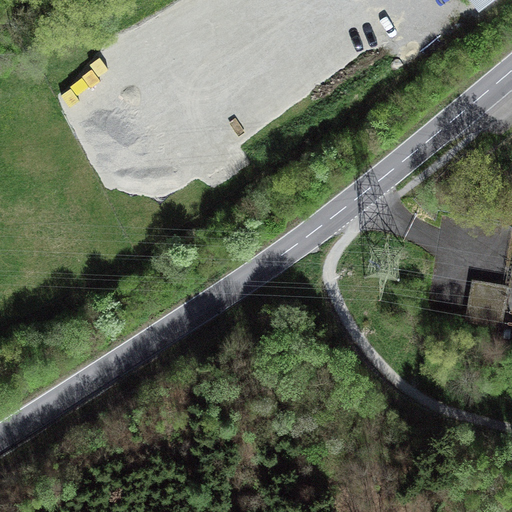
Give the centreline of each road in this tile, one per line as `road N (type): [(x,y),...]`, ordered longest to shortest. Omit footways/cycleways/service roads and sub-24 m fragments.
road 1 (tertiary): [(511,72),(288,251),(0,439)]
road 2 (track): [(493,88),(465,140),(351,233),(329,277),(363,346),(409,390),(433,405),(511,427)]
